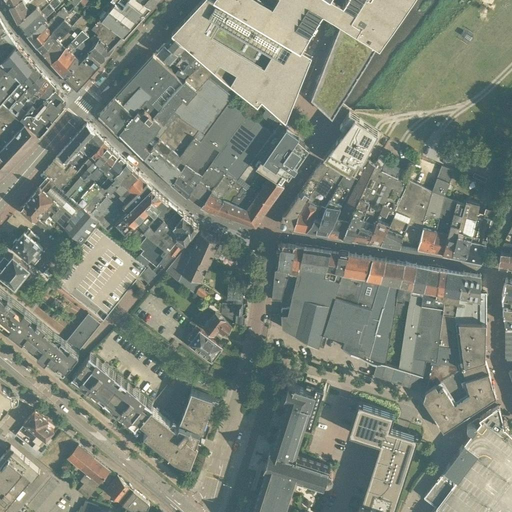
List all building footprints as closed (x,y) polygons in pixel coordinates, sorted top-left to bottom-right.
[(19,21),(41,0),(17,0),(10,4),(19,21)] [(41,0),(19,21),(23,26),(51,0),(41,0)] [(51,0),(23,26),(28,33),(44,17),(53,9),(62,0),(51,0)] [(111,0),(106,6),(109,8),(132,27),(138,21),(120,6),(123,0),(111,0)] [(138,21),(150,7),(142,0),(123,0),(120,6),(138,21)] [(321,16),(324,11),(304,0),(202,0),(172,32),(172,33),(172,34),(174,35),(203,61),(214,71),(215,70),(257,105),(259,103),(262,100),(278,114),(284,119),(286,121),(286,120),(312,55),(301,49),(308,38),(311,33),(314,28),(314,27),(317,22),(318,22),(321,16)] [(381,45),(411,0),(344,0),(343,2),(334,18),(341,22),(311,97),(332,117),(335,112),(371,53),(377,43),(381,45)] [(100,15),(102,17),(125,35),(132,27),(109,8),(106,6),(98,14),(100,15)] [(32,38),(38,45),(69,12),(64,7),(48,21),(32,38)] [(69,12),(38,45),(43,51),(59,35),(60,37),(62,35),(64,35),(84,14),(85,12),(84,11),(81,14),(74,7),(69,12)] [(48,21),(47,20),(56,12),(53,9),(44,17),(28,33),(32,38),(48,21)] [(43,51),(52,61),(73,39),(87,26),(93,19),(85,12),(84,14),(64,35),(62,35),(60,37),(59,35),(43,51)] [(102,17),(100,15),(98,14),(93,19),(87,26),(89,27),(91,29),(101,36),(96,42),(91,48),(89,51),(101,62),(125,35),(102,17)] [(81,49),(87,42),(88,41),(85,38),(89,34),(85,31),(89,27),(87,26),(73,39),(52,61),(61,71),(76,55),(77,56),(81,49)] [(17,43),(13,37),(6,27),(0,32),(0,63),(17,43)] [(190,74),(203,61),(174,35),(166,43),(177,53),(171,60),(181,67),(190,74)] [(89,51),(91,48),(96,42),(91,38),(88,41),(87,42),(81,49),(77,56),(76,55),(61,71),(66,76),(89,51)] [(0,106),(3,103),(35,65),(23,50),(17,43),(0,63),(0,106)] [(177,53),(166,43),(166,44),(164,44),(157,51),(171,60),(177,53)] [(77,87),(101,62),(89,51),(66,76),(77,87)] [(119,130),(141,104),(153,113),(184,81),(175,73),(154,53),(100,112),(119,130)] [(190,74),(184,81),(153,113),(141,104),(119,130),(141,153),(147,145),(168,117),(171,112),(182,99),(186,102),(209,76),(214,71),(203,61),(190,74)] [(3,103),(10,108),(41,71),(35,65),(3,103)] [(175,73),(184,81),(190,74),(181,67),(175,73)] [(460,83),(468,92),(484,77),(476,68),(460,83)] [(10,108),(16,114),(46,77),(41,71),(10,108)] [(144,155),(157,168),(171,181),(230,101),(233,96),(209,76),(186,102),(182,99),(171,112),(168,117),(147,145),(141,153),(144,155)] [(20,117),(33,103),(51,82),(46,77),(16,114),(20,117)] [(33,103),(38,106),(56,88),(51,82),(33,103)] [(56,88),(38,106),(33,103),(20,117),(23,119),(28,125),(40,135),(65,106),(65,105),(63,104),(63,100),(64,99),(65,98),(56,88)] [(237,100),(234,104),(242,111),(246,106),(237,100)] [(310,147),(299,138),(281,122),(284,119),(278,114),(262,100),(259,103),(265,109),(262,114),(275,126),(271,132),(249,161),(264,172),(262,175),(267,178),(269,175),(270,176),(281,183),(286,175),(289,177),(310,147)] [(171,181),(187,194),(194,185),(212,159),(242,121),(250,129),(256,121),(230,101),(171,181)] [(16,114),(10,108),(3,103),(0,106),(0,175),(1,176),(7,170),(8,170),(18,159),(18,158),(32,143),(33,143),(40,135),(28,125),(23,119),(20,117),(16,114)] [(325,155),(343,170),(353,175),(364,155),(370,159),(383,134),(349,111),(342,120),(346,124),(325,155)] [(226,169),(200,204),(215,210),(224,199),(223,198),(235,181),(236,179),(249,161),(271,132),(256,121),(250,129),(242,121),(212,159),(226,169)] [(55,158),(53,160),(66,171),(72,164),(78,169),(90,155),(85,151),(80,147),(79,145),(85,139),(87,141),(91,136),(90,135),(95,130),(89,124),(88,124),(86,124),(85,124),(55,158)] [(104,139),(95,130),(90,135),(91,136),(87,141),(85,139),(79,145),(80,147),(85,151),(91,146),(95,149),(104,139)] [(78,169),(75,173),(73,175),(77,179),(79,176),(80,175),(83,172),(108,144),(104,139),(95,149),(90,155),(78,169)] [(83,172),(88,176),(113,148),(108,144),(83,172)] [(84,207),(102,188),(106,183),(107,183),(105,181),(110,175),(112,177),(114,175),(112,173),(125,159),(118,153),(113,148),(88,176),(85,179),(70,195),(84,207)] [(387,158),(380,155),(376,163),(377,163),(361,196),(342,235),(360,238),(369,239),(384,204),(396,209),(397,210),(409,183),(409,179),(409,178),(415,164),(409,161),(405,169),(386,160),(387,158)] [(354,176),(359,179),(339,215),(337,215),(328,233),(342,235),(361,196),(377,163),(376,163),(375,164),(365,157),(354,176)] [(226,169),(212,159),(194,185),(187,194),(200,204),(226,169)] [(43,172),(50,178),(62,189),(73,175),(75,173),(78,169),(72,164),(66,171),(53,160),(43,172)] [(91,213),(100,203),(133,167),(127,161),(114,175),(116,176),(108,185),(106,183),(102,188),(84,207),(91,213)] [(328,165),(324,162),(323,161),(322,161),(321,161),(320,162),(319,162),(287,211),(286,212),(284,212),(283,213),(281,222),(283,225),(293,226),(300,210),(302,210),(307,198),(326,171),(329,165),(328,165)] [(298,227),(306,229),(307,229),(315,214),(320,217),(324,208),(333,192),(338,184),(336,183),(342,173),(329,165),(326,171),(307,198),(302,210),(300,210),(293,226),(295,227),(298,227)] [(440,165),(436,177),(449,183),(453,170),(440,165)] [(147,181),(139,174),(133,167),(100,203),(91,213),(99,221),(104,225),(147,181)] [(345,172),(344,174),(338,184),(333,192),(324,208),(320,217),(315,214),(307,229),(328,233),(337,215),(355,177),(354,176),(345,172)] [(85,179),(80,175),(79,176),(77,179),(65,192),(70,195),(85,179)] [(284,184),(281,183),(270,176),(257,194),(257,195),(271,202),(284,184)] [(419,243),(418,248),(431,250),(445,196),(449,183),(436,177),(432,190),(423,225),(420,228),(417,242),(419,243)] [(62,189),(50,178),(41,188),(37,189),(21,208),(48,232),(53,227),(45,220),(50,215),(81,242),(99,221),(91,213),(84,207),(70,195),(65,192),(62,189)] [(390,223),(381,241),(400,245),(423,186),(409,179),(409,183),(397,210),(396,209),(392,218),(390,223)] [(130,208),(152,186),(147,181),(104,225),(109,229),(117,221),(130,208)] [(228,215),(239,196),(236,195),(241,188),(242,187),(235,181),(223,198),(224,199),(215,210),(228,215)] [(143,232),(148,225),(149,224),(146,221),(139,227),(135,223),(150,208),(155,212),(158,209),(159,211),(168,200),(152,186),(130,208),(117,221),(126,232),(139,243),(146,234),(143,232)] [(432,190),(423,186),(400,245),(418,248),(419,243),(417,242),(420,228),(423,225),(432,190)] [(241,197),(239,196),(228,215),(241,220),(246,209),(247,209),(254,199),(249,196),(252,191),(248,188),(244,193),(242,194),(241,197)] [(246,209),(241,220),(256,225),(259,218),(271,202),(257,195),(257,194),(252,191),(249,196),(254,199),(247,209),(246,209)] [(457,200),(445,196),(431,250),(444,253),(457,200)] [(465,257),(476,215),(478,208),(480,202),(466,198),(466,200),(458,198),(457,200),(465,203),(451,254),(465,257)] [(179,209),(168,200),(159,211),(149,224),(148,225),(154,229),(163,219),(167,222),(179,209)] [(465,203),(457,200),(444,253),(451,254),(465,203)] [(369,239),(381,241),(390,223),(384,220),(387,215),(392,218),(396,209),(384,204),(369,239)] [(482,217),(476,215),(465,257),(481,260),(486,242),(494,210),(485,208),(482,217)] [(199,224),(184,213),(179,209),(167,222),(163,219),(154,229),(148,225),(143,232),(146,234),(139,243),(138,244),(145,249),(138,258),(147,265),(150,260),(156,265),(152,270),(157,274),(174,255),(191,234),(199,224)] [(511,238),(511,234),(511,225),(511,226),(511,225),(511,223),(508,233),(501,246),(500,248),(498,263),(508,265),(511,265),(511,246),(510,246),(511,238)] [(96,227),(53,280),(103,320),(108,314),(146,267),(96,227)] [(195,293),(195,292),(197,289),(198,287),(203,283),(200,281),(212,254),(219,257),(222,249),(221,249),(225,240),(201,230),(192,249),(186,246),(166,270),(195,293)] [(39,238),(31,231),(28,234),(25,232),(19,239),(16,239),(13,242),(14,245),(13,246),(34,263),(40,256),(38,254),(43,248),(36,242),(39,238)] [(278,244),(274,279),(271,299),(280,300),(281,300),(285,286),(296,244),(281,241),(278,244)] [(285,286),(294,288),(295,288),(304,245),(296,244),(285,286)] [(294,288),(289,307),(281,307),(281,313),(282,327),(319,346),(323,333),(328,321),(339,285),(340,281),(328,278),(325,277),(327,264),(330,249),(304,245),(295,288),(294,288)] [(325,277),(328,278),(329,275),(333,276),(335,268),(339,250),(330,249),(327,264),(325,277)] [(348,252),(339,250),(335,268),(333,276),(329,275),(328,278),(340,281),(348,252)] [(345,339),(370,256),(348,252),(340,281),(339,285),(328,321),(323,333),(328,334),(327,337),(328,334),(345,339)] [(29,268),(13,255),(0,270),(0,274),(15,286),(18,282),(25,287),(35,273),(29,268)] [(386,258),(370,256),(345,339),(343,345),(343,346),(357,354),(386,258)] [(377,362),(385,363),(393,317),(397,294),(405,261),(386,258),(357,354),(373,362),(377,363),(377,362)] [(402,305),(408,306),(416,263),(405,261),(397,294),(393,317),(400,318),(402,305)] [(428,265),(416,263),(408,306),(399,368),(404,369),(407,370),(410,371),(428,265)] [(447,268),(428,265),(412,358),(410,371),(413,372),(423,374),(426,360),(431,361),(436,362),(448,285),(445,285),(447,268)] [(157,274),(152,270),(148,266),(140,275),(148,282),(157,274)] [(450,364),(461,364),(454,316),(463,271),(447,268),(445,285),(448,285),(436,362),(450,364)] [(486,323),(487,291),(481,291),(481,274),(463,271),(454,316),(486,323)] [(511,316),(511,279),(505,278),(504,284),(501,296),(502,296),(502,302),(502,304),(503,316),(504,316),(511,316)] [(245,323),(244,323),(245,315),(246,315),(247,314),(247,313),(247,312),(246,312),(245,311),(246,305),(247,305),(247,304),(248,304),(248,303),(247,302),(247,301),(246,301),(245,301),(244,301),(244,302),(244,299),(244,283),(228,282),(227,297),(230,298),(229,303),(222,302),(221,312),(236,323),(243,327),(244,327),(245,327),(245,326),(246,325),(245,324),(245,323)] [(101,323),(87,312),(66,339),(0,285),(0,320),(50,360),(62,371),(101,323)] [(216,309),(213,314),(204,325),(214,333),(215,332),(221,337),(225,331),(226,332),(228,330),(229,329),(230,327),(230,326),(232,324),(226,319),(225,318),(220,314),(221,312),(216,309)] [(431,361),(431,364),(430,364),(433,365),(429,379),(423,399),(443,430),(451,425),(496,395),(485,360),(486,323),(454,316),(461,364),(450,364),(436,362),(431,361)] [(199,331),(194,327),(186,338),(191,341),(190,343),(190,344),(192,345),(193,345),(198,349),(199,351),(201,352),(202,352),(209,357),(209,358),(211,360),(213,359),(214,358),(214,357),(222,346),(200,330),(199,331)] [(103,399),(120,377),(90,353),(73,374),(86,385),(103,399)] [(377,362),(377,363),(373,375),(382,378),(387,364),(385,364),(385,363),(377,362)] [(397,367),(387,364),(382,378),(392,382),(397,367)] [(399,368),(397,367),(392,382),(399,384),(404,369),(399,368)] [(413,372),(410,371),(407,370),(402,385),(408,387),(413,372)] [(408,387),(417,390),(418,389),(421,383),(423,376),(423,374),(413,372),(408,387)] [(117,410),(122,414),(135,424),(139,421),(152,404),(152,403),(120,377),(103,399),(117,410)] [(0,416),(5,409),(6,410),(6,409),(13,400),(14,399),(14,397),(13,395),(12,394),(4,387),(3,386),(0,383),(0,416)] [(283,511),(295,476),(324,484),(325,481),(326,481),(327,481),(329,481),(330,480),(331,480),(331,479),(332,477),(333,475),(332,474),(332,473),(331,471),(330,471),(328,470),(330,465),(297,454),(295,453),(304,428),(311,430),(321,401),(321,400),(324,391),(323,391),(316,388),(306,385),(305,388),(289,383),(285,395),(284,398),(285,398),(289,399),(288,403),(286,410),(285,410),(280,427),(276,440),(276,439),(273,448),(270,447),(268,453),(267,453),(263,452),(261,458),(266,460),(264,466),(263,470),(265,471),(265,473),(264,475),(265,476),(262,482),(262,483),(254,510),(253,511),(283,511)] [(191,461),(198,442),(199,441),(196,440),(199,433),(201,434),(202,433),(199,433),(200,430),(203,431),(215,397),(191,388),(178,425),(161,411),(160,411),(153,405),(152,404),(139,421),(140,421),(147,427),(144,431),(174,456),(175,456),(177,457),(178,458),(179,459),(180,459),(182,460),(183,460),(185,461),(186,461),(188,461),(189,461),(191,461)] [(359,401),(349,432),(380,442),(361,503),(357,511),(393,511),(418,435),(390,426),(394,412),(359,401)] [(436,506),(431,511),(511,511),(511,434),(505,427),(499,406),(492,409),(479,418),(473,423),(471,422),(470,423),(468,423),(467,424),(467,426),(467,428),(467,429),(468,430),(471,432),(424,496),(430,501),(436,506)] [(36,441),(32,447),(37,451),(45,441),(48,444),(52,439),(49,436),(54,430),(46,423),(48,420),(35,409),(24,423),(37,433),(33,438),(36,441)] [(0,511),(4,511),(40,470),(11,445),(7,450),(5,449),(6,451),(0,458),(0,511)] [(110,470),(95,457),(79,445),(68,458),(86,472),(80,479),(84,482),(77,490),(88,498),(110,470)] [(129,483),(122,477),(121,477),(120,477),(118,481),(115,479),(107,489),(124,503),(126,505),(128,506),(131,508),(133,509),(135,509),(134,511),(116,511),(109,509),(108,511),(143,511),(144,511),(146,511),(147,510),(149,503),(149,502),(148,500),(146,499),(146,498),(145,498),(133,488),(129,483)] [(93,511),(99,505),(85,501),(83,506),(81,506),(79,511),(77,511),(76,511),(93,511)]
